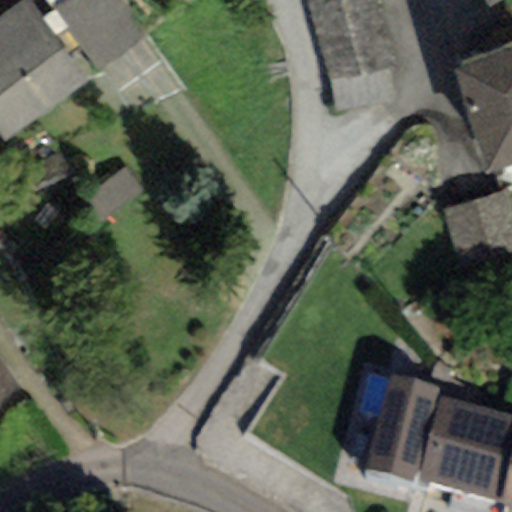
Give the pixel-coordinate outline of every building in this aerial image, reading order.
[(87,74),(33,0),(15,0),(0,11),(0,123),(6,132),(87,74)] [(144,32),(122,0),(59,0),(56,2),(99,63),(144,32)] [(379,0),(304,0),(325,77),(331,75),(385,65),(392,64),(379,0)] [(511,39),(454,57),(487,162),(511,153),(511,39)] [(388,99),(385,65),(331,75),(334,107),(388,99)] [(511,220),(504,192),(442,210),(465,290),(511,276),(511,220)] [(0,395),(12,369),(0,353),(0,395)] [(437,400),(390,387),(365,481),(412,493),(437,400)] [(511,448),(511,427),(440,408),(418,491),(495,511),(511,448)] [(511,511),(511,468),(500,511),(511,511)]
